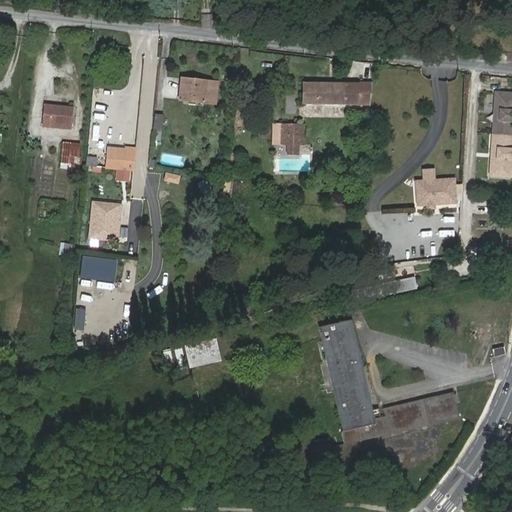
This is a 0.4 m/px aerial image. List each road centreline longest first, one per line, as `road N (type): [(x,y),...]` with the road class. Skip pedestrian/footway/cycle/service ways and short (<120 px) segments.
road 1 (unclassified): [(511,67),(0,11)]
road 2 (secondary): [(431,511),(466,472),(511,386)]
